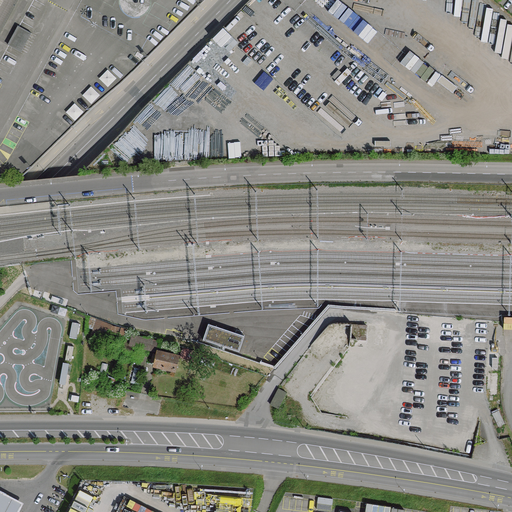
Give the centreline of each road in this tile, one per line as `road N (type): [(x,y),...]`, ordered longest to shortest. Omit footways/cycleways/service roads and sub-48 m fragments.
road 1 (unclassified): [(0,196),(214,177),(511,174)]
road 2 (primary): [(0,231),(230,0)]
road 3 (primary): [(511,489),(191,443)]
road 4 (primary): [(191,443),(127,429),(0,428)]
road 5 (primary): [(0,451),(126,452),(191,443)]
